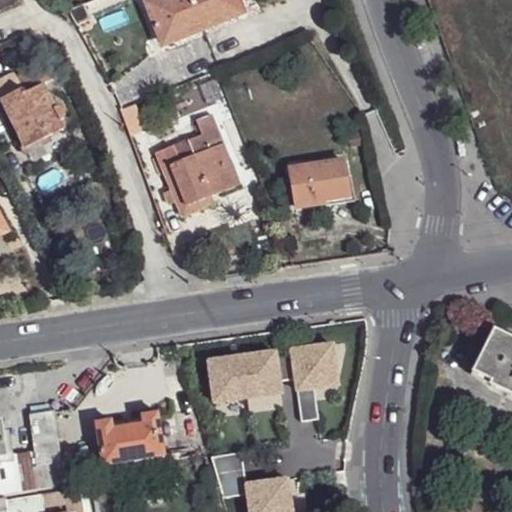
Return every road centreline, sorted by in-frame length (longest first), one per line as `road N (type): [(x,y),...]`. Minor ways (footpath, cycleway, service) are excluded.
road 1 (tertiary): [(0,341),(412,282)]
road 2 (residential): [(381,0),(442,178),(435,256),(412,282)]
road 3 (tertiary): [(385,511),(385,429),(397,328),(412,282)]
